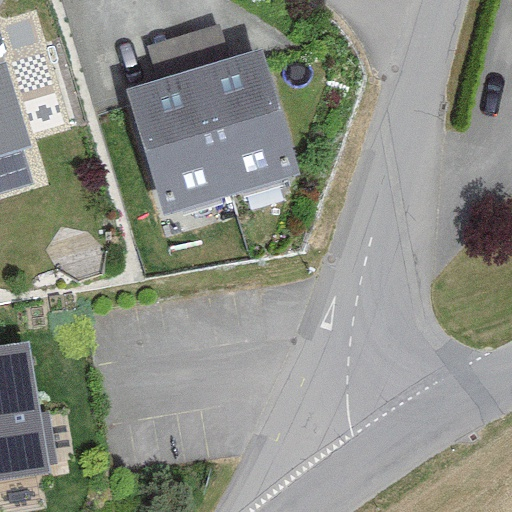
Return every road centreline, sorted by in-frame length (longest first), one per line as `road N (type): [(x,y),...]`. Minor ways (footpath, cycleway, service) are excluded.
road 1 (unclassified): [(374,476),(365,315),(450,34)]
road 2 (unclassified): [(511,399),(374,476)]
